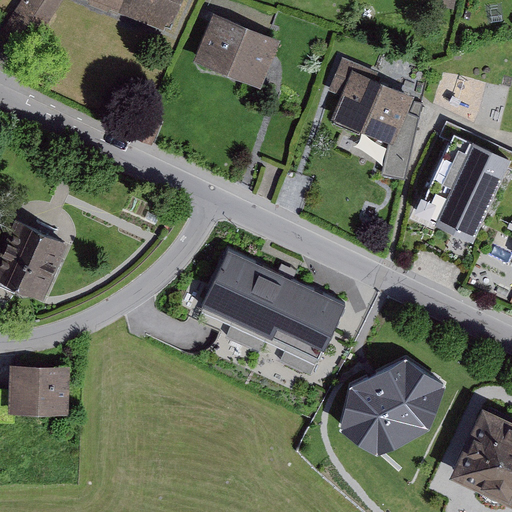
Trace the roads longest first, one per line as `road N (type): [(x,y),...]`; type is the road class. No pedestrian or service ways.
road 1 (residential): [(511,339),(213,197)]
road 2 (residential): [(0,342),(49,336),(132,296),(191,240),(213,197)]
road 3 (residential): [(213,197),(0,99)]
